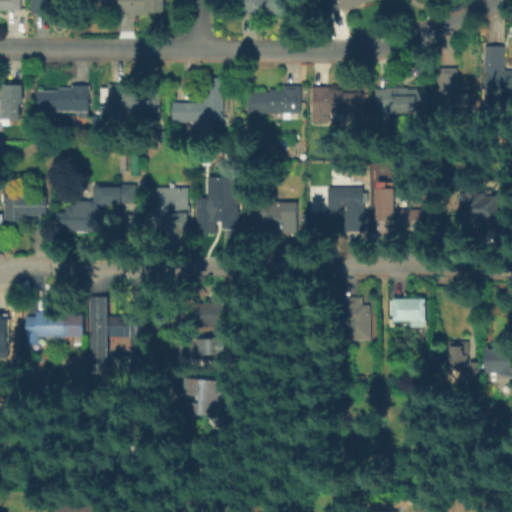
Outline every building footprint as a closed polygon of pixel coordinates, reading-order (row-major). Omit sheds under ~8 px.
[(0,0),(22,0),(22,14),(0,14),(0,0)] [(35,0),(56,0),(56,16),(35,16),(35,0)] [(123,0),(168,0),(168,16),(123,15),(123,0)] [(286,0),(286,15),(244,14),(244,0),(286,0)] [(376,0),(377,2),(337,16),(331,0),(376,0)] [(509,48),(509,70),(511,70),(511,92),(489,92),(490,48),(509,48)] [(462,71),(462,94),(477,94),(477,113),(443,113),(443,71),(462,71)] [(226,123),(175,123),(175,106),(206,106),(206,86),(227,86),(226,123)] [(111,112),(111,87),(163,87),(163,112),(111,112)] [(0,101),(7,101),(7,88),(22,88),(22,121),(0,121),(0,101)] [(92,90),(92,123),(78,123),(78,116),(41,116),(41,90),(92,90)] [(304,113),(303,119),(284,119),(284,113),(253,113),(253,90),(304,90),(304,113)] [(316,116),(316,90),(367,90),(367,116),(316,116)] [(430,92),(430,115),(379,115),(379,91),(430,92)] [(104,212),(104,233),(69,232),(69,207),(82,207),(82,212),(93,212),(93,205),(99,205),(100,186),(140,186),(140,205),(104,205),(104,212)] [(368,216),(368,232),(348,231),(349,216),(334,216),(334,187),(368,187),(368,216)] [(399,188),(399,212),(425,212),(425,234),(380,233),(380,187),(399,188)] [(192,211),(192,229),(173,229),(173,211),(156,211),(156,190),(192,190),(192,211)] [(220,228),(202,228),(202,200),(221,200),(221,194),(244,194),(244,214),(220,214),(220,228)] [(465,194),(510,194),(510,226),(465,226),(465,194)] [(25,232),(10,232),(10,198),(54,198),(54,216),(25,216),(25,232)] [(259,235),(259,204),(300,204),(300,235),(259,235)] [(367,299),(367,308),(374,308),(374,340),(342,340),(343,308),(352,308),(352,299),(367,299)] [(429,322),(429,329),(414,329),(414,322),(400,322),(400,300),(429,300),(429,322)] [(241,328),(241,355),(206,355),(206,341),(220,341),(220,328),(202,328),(202,301),(241,301),(241,328)] [(40,345),(27,345),(27,317),(38,317),(38,311),(85,311),(85,338),(40,338),(40,345)] [(107,343),(94,343),(94,312),(135,312),(135,335),(107,335),(107,343)] [(0,336),(0,314),(19,314),(19,337),(0,336)] [(450,375),(450,344),(473,344),(473,375),(450,375)] [(511,375),(491,375),(491,351),(511,351),(511,375)] [(230,397),(229,417),(201,415),(203,396),(190,395),(191,380),(231,383),(230,397)] [(95,511),(95,503),(56,504),(56,511),(95,511)]
